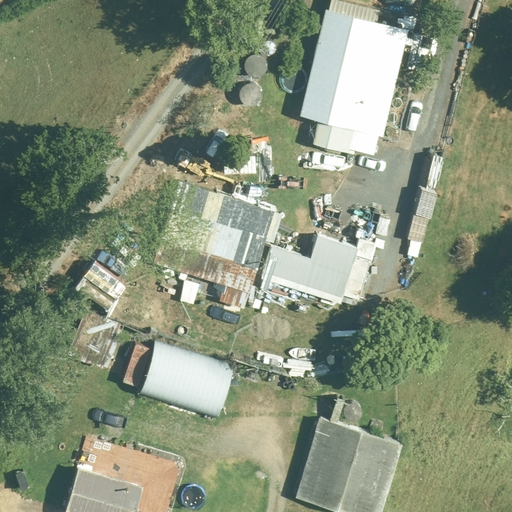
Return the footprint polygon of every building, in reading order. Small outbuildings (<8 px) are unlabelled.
[(356,125),(384,132),(410,25),(375,17),(377,8),(359,4),(356,13),(329,7),(303,113),(321,117),(315,140),(350,149),(356,125)] [(312,254),(274,243),(266,273),(343,296),(359,243),(319,231),(312,254)] [(159,340),(142,390),(218,415),(235,365),(159,340)] [(298,492),(347,506),(345,511),(379,511),(401,437),(329,416),(327,422),(318,420),(298,492)] [(79,462),(66,507),(82,511),(136,511),(145,481),(79,462)]
